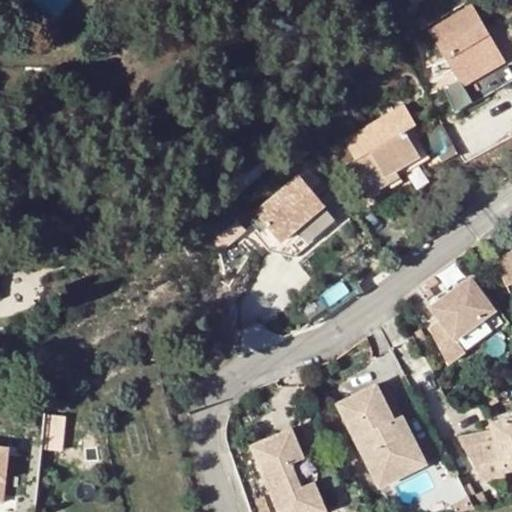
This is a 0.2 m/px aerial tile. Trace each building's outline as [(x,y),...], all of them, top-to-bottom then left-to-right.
[(511,72),(473,5),(430,30),(459,80),(445,89),(455,113),(511,80),(511,72)] [(405,105),(345,140),(354,158),(345,164),(354,179),(364,196),(423,162),(406,132),(417,126),(405,105)] [(280,241),(328,208),(303,171),(255,204),(280,241)] [(354,179),(337,188),(347,206),(364,196),(354,179)] [(511,255),(494,263),(505,288),(511,285),(511,255)] [(467,280),(429,308),(438,322),(428,329),(445,363),(462,350),(454,337),(492,311),(467,280)] [(377,486),(413,467),(396,435),(408,430),(401,414),(391,417),(373,383),(337,402),(377,486)] [(47,447),(64,447),(65,414),(48,413),(47,447)] [(511,466),(511,414),(491,420),(492,427),(495,441),(486,443),(465,447),(482,480),(502,476),(502,468),(511,466)] [(483,429),(486,443),(495,441),(492,427),(483,429)] [(483,429),(459,434),(465,447),(486,443),(483,429)] [(322,511),(290,430),(249,445),(273,511),(322,511)] [(424,461),(408,430),(396,435),(413,467),(424,461)]
